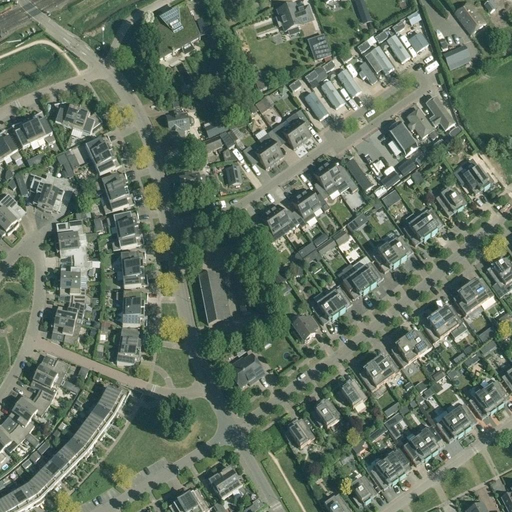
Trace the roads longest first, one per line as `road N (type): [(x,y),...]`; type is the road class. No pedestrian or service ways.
road 1 (residential): [(233,432),(456,262),(511,207)]
road 2 (residential): [(332,141),(337,149),(429,84),(420,70),(328,133)]
road 3 (residential): [(166,227),(237,206),(332,141)]
road 4 (residential): [(205,384),(168,394),(29,340)]
road 5 (residential): [(166,227),(142,122),(102,67)]
road 6 (residential): [(205,384),(166,227)]
road 7 (unclassified): [(102,511),(233,432)]
road 8 (residential): [(389,511),(511,423)]
road 9 (residential): [(29,340),(39,257),(23,248),(0,270)]
